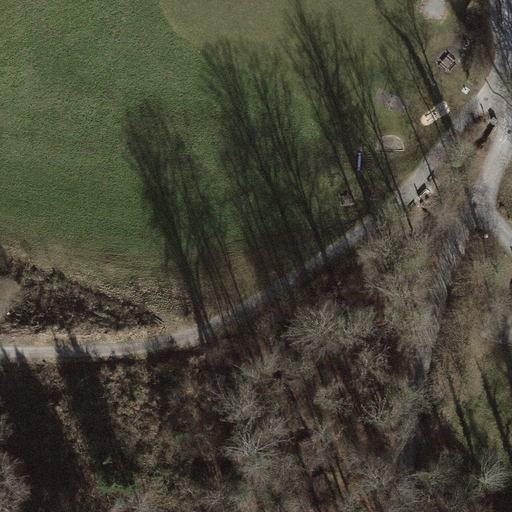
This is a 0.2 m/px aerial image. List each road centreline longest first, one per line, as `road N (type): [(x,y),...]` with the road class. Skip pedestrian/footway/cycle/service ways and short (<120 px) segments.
road 1 (track): [(0,350),(126,351),(219,322),(338,248),(413,188),(505,66)]
road 2 (track): [(407,511),(402,454),(413,393),(502,116),(511,56)]
